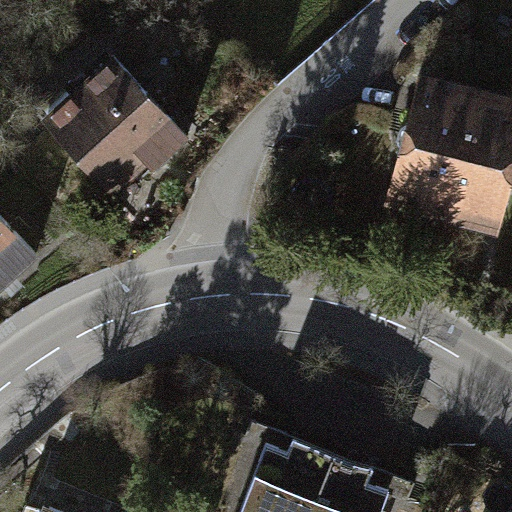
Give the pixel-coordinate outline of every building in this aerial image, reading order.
[(103,33),(31,97),(115,191),(187,127),(103,33)] [(511,181),(511,84),(422,61),(387,198),(500,227),(511,181)] [(0,214),(0,273),(29,247),(0,214)] [(288,453),(266,444),(240,511),(382,511),(390,491),(368,483),(374,468),(294,438),(288,453)] [(70,511),(40,500),(35,511),(70,511)]
